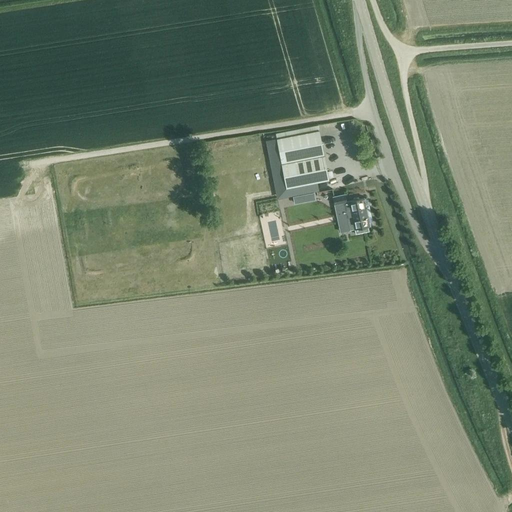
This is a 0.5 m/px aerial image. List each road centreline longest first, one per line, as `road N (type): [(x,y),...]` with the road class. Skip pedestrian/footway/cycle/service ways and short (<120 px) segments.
road 1 (tertiary): [(511,422),(428,216),(359,0)]
road 2 (track): [(371,111),(33,163)]
road 3 (track): [(428,216),(398,52),(373,0)]
